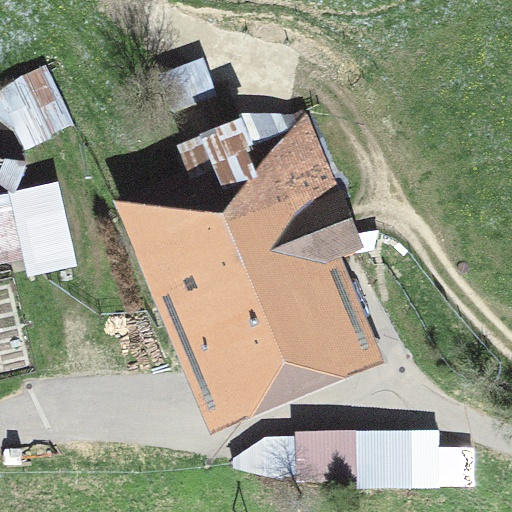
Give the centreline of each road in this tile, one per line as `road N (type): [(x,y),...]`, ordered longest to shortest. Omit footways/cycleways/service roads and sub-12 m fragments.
road 1 (track): [(511,348),(427,253),(312,77),(283,57),(165,36),(117,0)]
road 2 (track): [(0,426),(79,417),(415,415),(511,437)]
